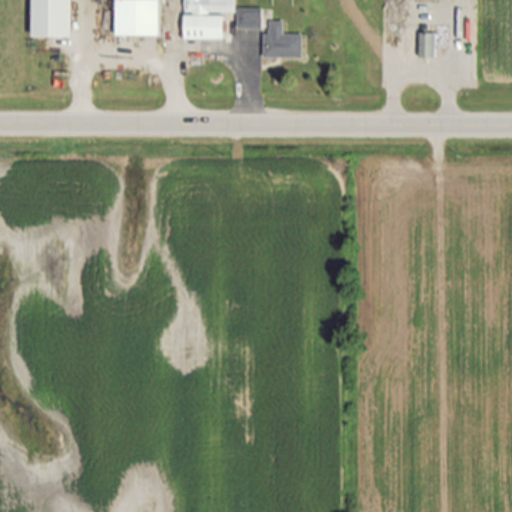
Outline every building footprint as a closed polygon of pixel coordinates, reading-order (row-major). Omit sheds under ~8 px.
[(32,37),(32,0),(72,0),(72,38),(32,37)] [(160,0),(160,38),(117,38),(117,0),(160,0)] [(234,0),(234,16),(224,16),(224,41),(184,41),(184,0),(234,0)] [(238,30),(238,11),(261,11),(261,30),(238,30)] [(303,59),(265,59),(265,23),(285,23),(285,35),(303,35),(303,59)] [(438,33),(421,33),(421,57),(437,57),(438,33)]
